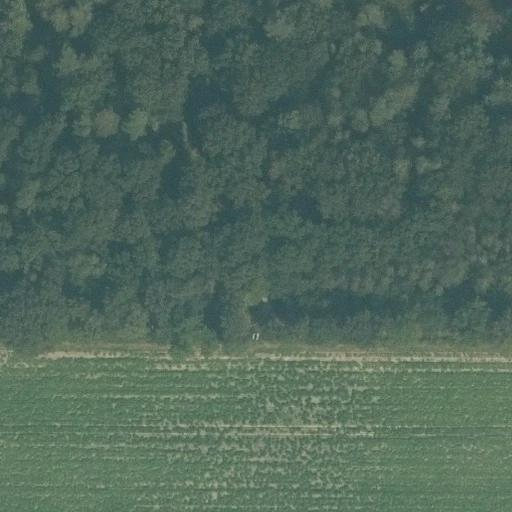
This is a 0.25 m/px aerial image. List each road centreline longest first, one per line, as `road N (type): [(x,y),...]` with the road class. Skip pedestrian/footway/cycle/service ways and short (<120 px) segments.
road 1 (track): [(0,301),(258,328)]
road 2 (track): [(511,333),(258,328)]
